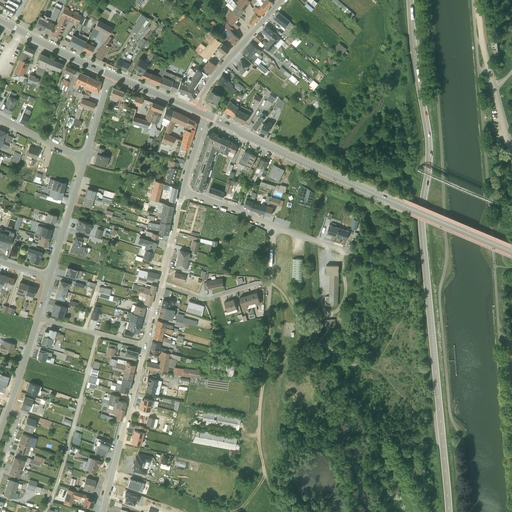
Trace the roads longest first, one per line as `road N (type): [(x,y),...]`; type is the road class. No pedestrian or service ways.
road 1 (secondary): [(448,511),(421,227),(428,139),(409,0)]
road 2 (tertiary): [(204,114),(511,248)]
road 3 (track): [(273,223),(260,434),(269,487),(291,511)]
road 4 (residential): [(182,192),(413,274)]
road 5 (residential): [(102,511),(143,345)]
road 6 (residential): [(194,109),(280,0)]
road 7 (unclassified): [(511,153),(481,25)]
road 8 (tertiary): [(0,20),(109,75)]
road 9 (residential): [(83,161),(49,277)]
